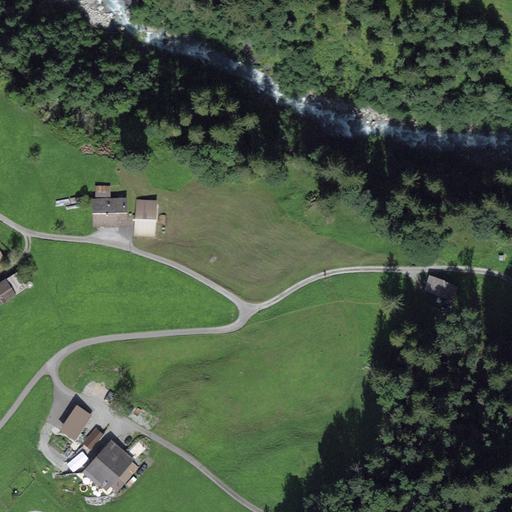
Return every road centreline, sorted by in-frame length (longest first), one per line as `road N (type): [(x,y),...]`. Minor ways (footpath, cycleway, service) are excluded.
road 1 (track): [(243,310),(337,271),(465,270),(511,280)]
road 2 (track): [(263,511),(162,442)]
